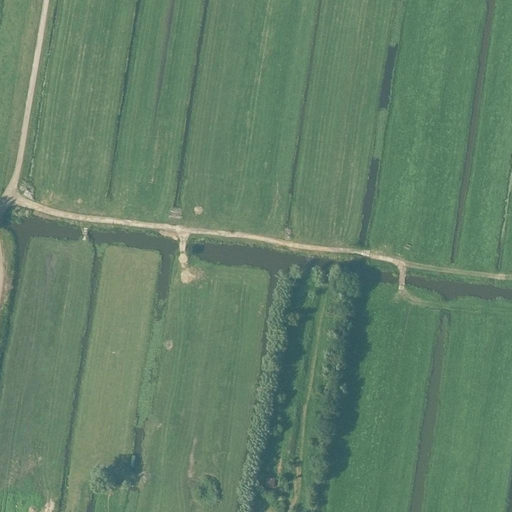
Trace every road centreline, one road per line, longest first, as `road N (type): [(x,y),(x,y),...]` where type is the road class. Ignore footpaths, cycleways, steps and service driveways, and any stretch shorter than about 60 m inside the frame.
road 1 (track): [(400,289),(402,260),(69,215),(2,196)]
road 2 (track): [(0,211),(40,0)]
